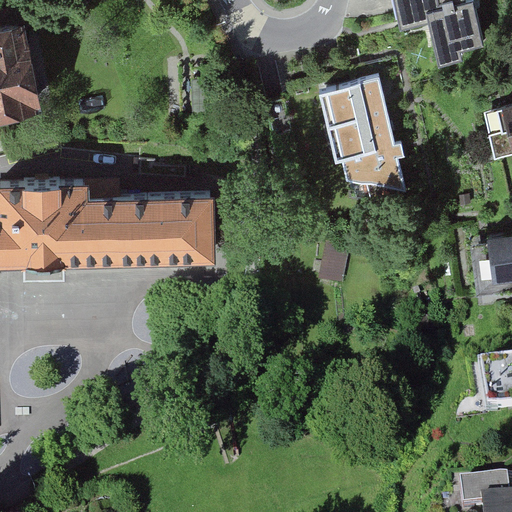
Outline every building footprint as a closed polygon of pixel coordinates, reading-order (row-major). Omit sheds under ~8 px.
[(393,0),(398,23),(427,17),(435,58),(461,53),(459,45),(482,40),(473,0),(393,0)] [(0,106),(41,100),(26,12),(0,16),(0,106)] [(378,73),(318,86),(335,155),(343,154),(347,173),(378,182),(405,173),(378,73)] [(207,78),(193,78),(193,112),(208,112),(207,78)] [(511,96),(502,99),(509,131),(489,137),(493,161),(511,154),(511,96)] [(0,259),(210,251),(207,188),(88,193),(87,172),(0,175),(0,259)] [(511,228),(488,232),(495,277),(511,274),(511,228)] [(326,237),(319,275),(342,279),(349,241),(326,237)] [(511,348),(481,354),(489,401),(511,396),(511,348)] [(506,477),(458,483),(461,511),(480,509),(480,511),(511,511),(511,498),(508,498),(506,477)]
